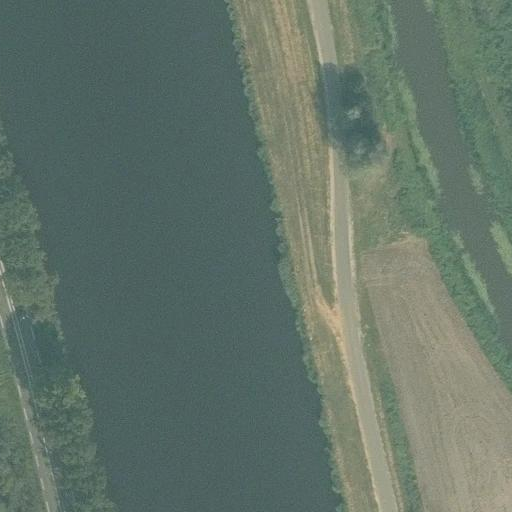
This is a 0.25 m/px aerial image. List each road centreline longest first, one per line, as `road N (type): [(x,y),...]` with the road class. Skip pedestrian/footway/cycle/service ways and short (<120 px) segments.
road 1 (unclassified): [(381,511),(357,400),(353,222),(308,0)]
road 2 (secondary): [(58,511),(0,267)]
